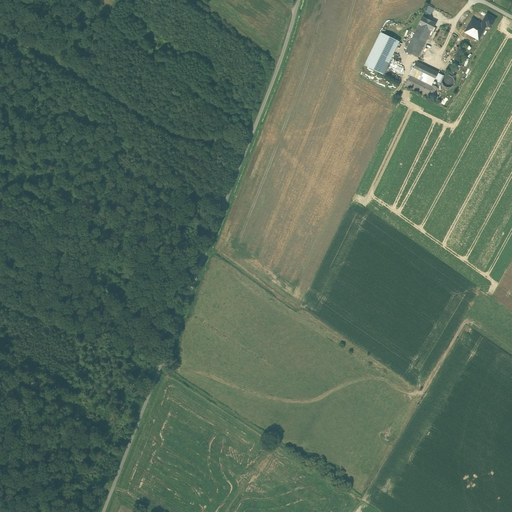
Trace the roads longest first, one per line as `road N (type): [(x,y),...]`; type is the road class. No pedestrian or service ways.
road 1 (unclassified): [(298,0),(103,511)]
road 2 (track): [(252,134),(182,137),(0,32)]
road 3 (track): [(160,365),(360,494)]
road 4 (track): [(160,365),(0,304)]
